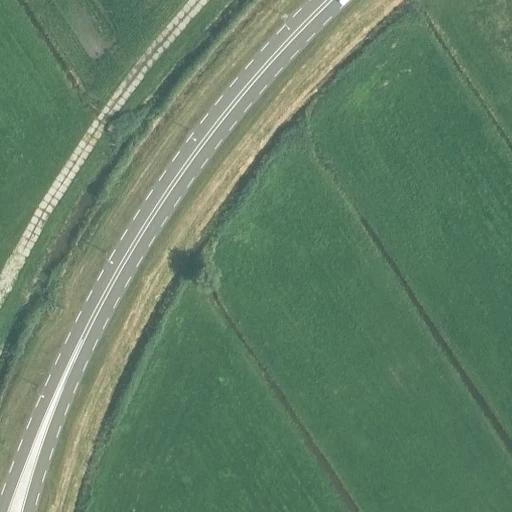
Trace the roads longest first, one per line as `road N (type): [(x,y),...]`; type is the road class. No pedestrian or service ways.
road 1 (primary): [(61,385),(167,191),(266,65),(330,0)]
road 2 (track): [(0,303),(86,148),(200,0)]
road 3 (primary): [(61,385),(1,511)]
road 4 (primary): [(28,511),(61,385)]
